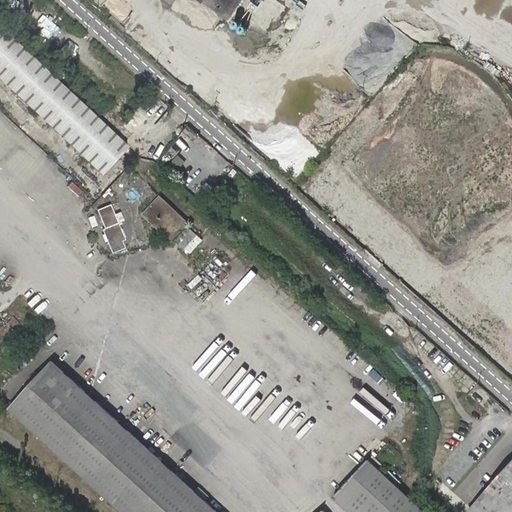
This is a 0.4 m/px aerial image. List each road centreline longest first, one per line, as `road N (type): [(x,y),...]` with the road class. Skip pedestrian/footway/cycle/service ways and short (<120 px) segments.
road 1 (unclassified): [(511,397),(66,0)]
road 2 (unknown): [(149,0),(198,50),(258,84),(306,73),(339,0)]
